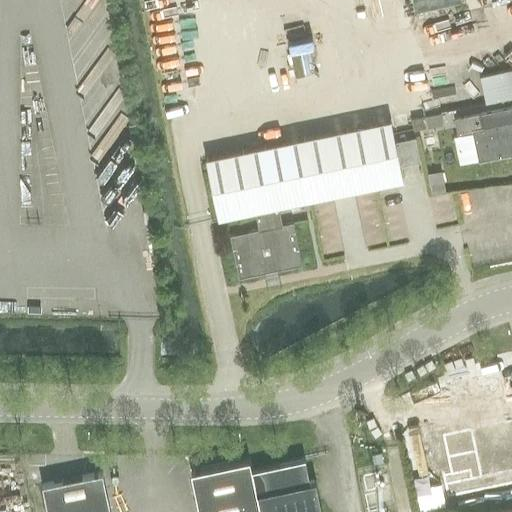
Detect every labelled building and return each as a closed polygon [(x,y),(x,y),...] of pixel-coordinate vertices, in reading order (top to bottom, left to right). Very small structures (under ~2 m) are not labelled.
[(0,0),(0,11),(13,11),(13,0),(0,0)] [(108,0),(80,0),(68,2),(71,16),(110,9),(108,0)] [(110,9),(71,16),(73,30),(113,22),(110,9)] [(0,11),(0,25),(13,25),(13,11),(0,11)] [(113,22),(73,30),(76,44),(116,36),(113,22)] [(0,25),(0,39),(13,39),(13,25),(0,25)] [(116,36),(76,44),(78,58),(118,50),(116,36)] [(0,39),(0,53),(13,54),(13,39),(0,39)] [(118,50),(78,58),(81,71),(121,64),(118,50)] [(0,53),(0,67),(12,68),(13,54),(0,53)] [(121,64),(81,71),(84,85),(124,77),(121,64)] [(511,64),(484,69),(487,96),(511,93),(511,64)] [(0,67),(0,81),(12,82),(12,68),(0,67)] [(124,77),(84,85),(86,99),(126,91),(124,77)] [(0,81),(0,95),(12,96),(12,82),(0,81)] [(126,91),(86,99),(89,113),(129,105),(126,91)] [(0,95),(0,109),(12,110),(12,96),(0,95)] [(458,135),(454,136),(460,164),(479,160),(511,153),(511,107),(481,114),(455,119),(457,129),(458,135)] [(441,114),(426,118),(428,128),(444,124),(441,114)] [(423,118),(412,121),(414,130),(425,128),(423,118)] [(282,224),(279,205),(403,179),(391,120),(206,158),(218,218),(255,210),(259,229),(230,235),(239,277),(302,264),(293,222),(282,224)] [(419,131),(403,134),(408,157),(424,153),(419,131)] [(450,469),(443,471),(448,496),(511,483),(511,420),(443,434),(450,469)] [(260,511),(252,470),(249,458),(191,471),(199,511),(260,511)] [(252,470),(260,511),(322,511),(315,480),(310,481),(305,458),(252,470)] [(47,511),(110,511),(102,472),(42,484),(47,511)]
